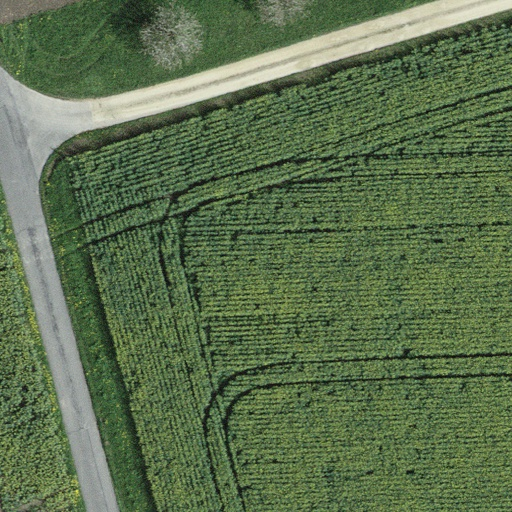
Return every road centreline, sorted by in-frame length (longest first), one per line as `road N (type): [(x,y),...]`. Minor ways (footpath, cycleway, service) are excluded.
road 1 (unclassified): [(0,145),(116,511)]
road 2 (track): [(327,0),(0,70)]
